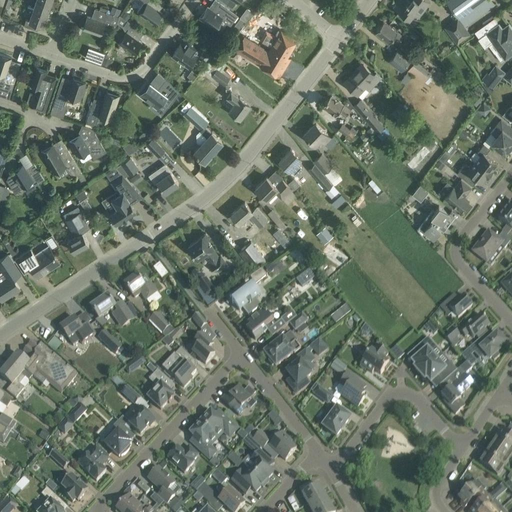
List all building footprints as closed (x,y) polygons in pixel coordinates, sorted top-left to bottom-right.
[(47,14),(52,2),(45,0),(36,0),(33,9),(47,14)] [(163,1),(161,0),(143,0),(145,1),(137,11),(154,22),(161,12),(157,9),(163,1)] [(398,0),(393,7),(401,13),(407,18),(409,20),(414,13),(418,17),(430,1),(427,0),(398,0)] [(447,0),(446,1),(459,18),(483,0),(447,0)] [(238,15),(223,4),(218,1),(212,10),(209,7),(201,18),(215,28),(223,18),(231,24),(238,15)] [(113,6),(110,13),(119,16),(120,15),(119,15),(122,9),(113,6)] [(47,14),(33,9),(27,7),(26,11),(32,13),(29,20),(26,19),(24,25),(37,29),(39,24),(43,25),(47,14)] [(81,27),(101,34),(99,33),(101,26),(111,30),(113,26),(115,26),(117,23),(119,16),(110,13),(107,12),(100,10),(95,8),(96,9),(93,18),(87,16),(89,17),(85,28),(81,27)] [(122,16),(127,20),(131,14),(126,11),(122,16)] [(240,17),(234,26),(238,29),(245,20),(240,17)] [(494,17),(475,31),(479,37),(478,38),(484,48),(489,44),(492,42),(504,58),(504,59),(511,53),(511,42),(511,41),(511,40),(511,28),(509,24),(502,29),(494,17)] [(444,27),(457,44),(470,34),(457,18),(444,27)] [(128,28),(119,42),(136,54),(135,53),(139,47),(137,46),(140,42),(141,43),(142,42),(137,39),(142,31),(144,32),(127,20),(124,25),(128,28)] [(399,42),(403,36),(397,31),(383,20),(375,31),(389,42),(393,37),(399,42)] [(70,37),(76,39),(79,33),(73,30),(70,37)] [(296,39),(281,30),(269,51),(244,36),(236,50),(279,76),(290,57),(287,55),(296,39)] [(180,43),(172,54),(189,66),(196,55),(194,53),(199,47),(188,39),(184,45),(180,43)] [(233,47),(228,44),(219,54),(224,58),(233,47)] [(205,62),(212,53),(206,48),(199,57),(205,62)] [(402,71),(411,58),(399,48),(389,61),(402,71)] [(90,53),(88,58),(101,63),(104,55),(105,53),(91,49),(90,53)] [(224,85),(230,77),(218,68),(224,60),(215,53),(203,69),(224,85)] [(0,73),(3,74),(0,82),(0,94),(9,98),(20,64),(14,62),(13,63),(10,62),(11,59),(0,55),(0,73)] [(104,55),(101,63),(109,66),(112,58),(104,55)] [(233,55),(229,59),(237,68),(241,65),(233,55)] [(219,68),(231,77),(236,71),(225,61),(219,68)] [(424,83),(425,81),(428,84),(437,72),(432,68),(429,72),(415,61),(408,70),(424,83)] [(345,82),(357,93),(362,98),(363,98),(362,97),(369,90),(366,88),(372,82),(373,84),(381,76),(376,72),(373,74),(363,64),(353,76),(352,75),(345,82)] [(511,64),(503,76),(511,82),(511,80),(511,64)] [(38,95),(36,94),(32,106),(45,110),(56,76),(46,73),(48,69),(35,65),(29,83),(41,87),(38,95)] [(494,66),(484,80),(493,87),(503,73),(494,66)] [(191,70),(187,76),(193,80),(197,74),(191,70)] [(147,85),(140,94),(151,103),(157,107),(162,101),(168,106),(169,106),(180,92),(165,78),(164,78),(165,79),(158,88),(151,82),(148,86),(147,86),(147,85)] [(68,94),(80,98),(85,83),(73,79),(71,83),(61,79),(50,113),(63,117),(67,105),(65,104),(68,94)] [(229,109),(232,112),(240,118),(250,104),(240,96),(239,96),(231,90),(227,96),(235,102),(229,109)] [(111,120),(116,104),(119,96),(106,92),(103,102),(94,99),(91,107),(86,122),(96,126),(99,116),(111,120)] [(331,94),(323,105),(336,115),(339,110),(346,115),(351,109),(353,106),(347,99),(344,104),(331,94)] [(361,100),(354,105),(382,139),(389,132),(361,100)] [(483,101),(477,108),(474,112),(480,117),(483,113),(485,115),(491,107),(483,101)] [(191,106),(184,114),(197,126),(204,118),(191,106)] [(404,107),(398,112),(403,118),(409,113),(404,107)] [(491,132),(483,142),(484,143),(488,147),(492,143),(497,147),(505,153),(511,144),(511,137),(510,135),(511,132),(511,128),(506,124),(501,120),(491,132)] [(315,122),(304,134),(311,141),(316,145),(321,140),(324,143),(331,137),(323,129),(315,122)] [(342,123),(338,129),(346,135),(351,139),(358,131),(353,127),(351,130),(342,123)] [(200,145),(194,152),(197,154),(205,161),(222,141),(215,135),(212,132),(205,126),(204,125),(201,129),(200,130),(207,137),(200,145)] [(365,141),(375,133),(370,127),(360,135),(365,141)] [(464,127),(458,133),(464,138),(470,132),(464,127)] [(106,151),(99,139),(95,132),(84,138),(81,134),(70,141),(82,161),(84,161),(92,156),(94,159),(106,151)] [(147,132),(141,138),(144,141),(150,135),(147,132)] [(165,149),(153,136),(146,143),(157,156),(165,149)] [(123,147),(129,155),(141,146),(130,141),(123,147)] [(42,149),(41,149),(46,158),(55,173),(66,166),(67,168),(71,166),(76,174),(81,171),(70,153),(65,145),(67,149),(59,154),(53,143),(52,143),(53,145),(43,151),(42,150),(42,149)] [(438,158),(439,159),(444,162),(456,146),(451,143),(445,150),(445,149),(438,158)] [(475,151),(470,157),(475,162),(490,173),(493,169),(497,163),(485,154),(490,148),(484,143),(477,152),(475,151)] [(296,175),(300,171),(303,168),(297,162),(301,158),(290,148),(279,160),(286,166),(290,170),(290,169),(296,175)] [(322,154),(314,160),(324,173),(325,173),(332,166),(322,154)] [(139,168),(131,156),(121,164),(129,175),(139,168)] [(438,158),(433,165),(440,170),(445,163),(438,158)] [(487,177),(490,173),(475,162),(471,168),(466,164),(464,164),(457,173),(472,185),(477,179),(482,183),(486,177),(487,177)] [(179,183),(173,174),(171,171),(170,171),(165,163),(158,168),(148,174),(154,183),(157,181),(165,192),(179,183)] [(23,188),(23,187),(33,180),(36,184),(45,179),(39,170),(35,164),(27,169),(24,165),(13,172),(15,174),(7,179),(15,192),(23,188)] [(322,172),(315,178),(326,190),(325,191),(333,200),(341,193),(333,184),(333,185),(322,172)] [(142,196),(142,195),(133,185),(122,174),(110,181),(119,194),(112,198),(118,207),(110,213),(116,223),(117,222),(123,218),(129,214),(136,210),(136,209),(132,203),(141,197),(142,196)] [(135,175),(130,179),(135,185),(140,181),(135,175)] [(267,176),(255,188),(262,195),(267,200),(275,193),(282,200),(282,199),(292,189),(288,186),(281,179),(275,185),(267,176)] [(301,184),(295,177),(288,183),(294,190),(301,184)] [(471,187),(464,181),(461,179),(454,187),(453,186),(445,197),(460,210),(469,199),(465,195),(471,187)] [(421,201),(428,191),(420,184),(412,194),(421,201)] [(268,219),(263,215),(256,207),(252,210),(245,201),(231,214),(239,223),(249,214),(260,226),(268,219)] [(511,201),(498,219),(511,230),(511,201)] [(449,214),(441,208),(439,206),(435,211),(433,209),(419,226),(424,230),(434,238),(441,229),(442,230),(445,226),(444,225),(447,221),(445,219),(449,214)] [(273,208),(269,211),(280,226),(285,223),(273,208)] [(67,218),(72,228),(76,235),(68,240),(74,251),(89,243),(82,230),(88,226),(80,211),(67,218)] [(4,220),(0,224),(0,227),(6,232),(11,225),(4,220)] [(266,244),(276,235),(267,225),(256,234),(266,244)] [(325,226),(318,232),(327,242),(333,236),(325,226)] [(489,232),(473,252),(487,263),(487,262),(500,246),(505,249),(511,241),(503,233),(497,239),(496,238),(489,232)] [(197,258),(204,253),(210,261),(209,262),(216,272),(227,264),(220,254),(218,256),(213,247),(204,234),(188,245),(197,258)] [(9,249),(8,250),(14,257),(18,254),(12,246),(7,239),(6,240),(5,238),(3,239),(9,249)] [(251,242),(240,250),(254,268),(265,259),(251,242)] [(31,248),(15,259),(19,265),(24,273),(32,268),(38,276),(59,262),(54,254),(51,250),(49,246),(35,254),(31,248)] [(0,297),(1,299),(2,299),(11,293),(11,294),(20,288),(13,278),(21,273),(15,265),(13,262),(7,253),(0,258),(0,266),(2,270),(5,273),(7,277),(0,282),(0,297)] [(280,256),(267,264),(274,276),(288,267),(280,256)] [(161,263),(154,267),(161,279),(168,275),(161,263)] [(267,275),(262,269),(251,277),(256,284),(267,275)] [(309,270),(296,281),(302,288),(316,277),(310,270),(309,270)] [(511,274),(502,284),(511,296),(511,274)] [(137,275),(124,285),(130,293),(132,296),(135,299),(142,294),(147,301),(151,306),(161,299),(157,293),(158,293),(145,275),(140,279),(137,275)] [(198,284),(206,297),(215,291),(206,279),(198,284)] [(260,306),(254,299),(254,298),(255,297),(255,296),(255,295),(255,294),(255,293),(255,292),(255,291),(254,290),(254,289),(253,288),(254,288),(253,286),(252,287),(250,285),(250,284),(230,298),(231,300),(232,299),(234,301),(232,303),(233,304),(239,311),(244,307),(250,314),(248,315),(249,316),(262,306),(261,305),(260,306)] [(121,329),(134,320),(124,305),(117,309),(115,307),(113,304),(108,296),(91,307),(99,319),(110,311),(113,314),(112,315),(121,329)] [(449,300),(441,306),(446,311),(449,308),(453,313),(458,319),(465,312),(473,306),(464,296),(459,299),(453,305),(449,300)] [(265,310),(275,303),(272,299),(262,306),(265,310)] [(344,308),(331,318),(336,324),(352,312),(348,307),(346,305),(344,308)] [(250,326),(246,329),(255,340),(262,335),(268,331),(269,329),(274,335),(286,326),(282,320),(275,325),(274,323),(266,312),(265,313),(263,311),(248,323),(250,326)] [(157,312),(149,320),(163,334),(162,335),(165,338),(161,341),(162,341),(165,338),(175,331),(170,327),(171,326),(157,312)] [(301,315),(300,315),(289,323),(289,324),(295,332),(309,321),(302,313),(301,315)] [(192,318),(201,329),(207,325),(198,314),(192,318)] [(473,338),(482,331),(489,325),(481,315),(475,320),(474,319),(460,331),(465,337),(469,334),(473,338)] [(88,324),(82,328),(75,318),(61,328),(73,346),(80,341),(82,344),(96,335),(88,324)] [(432,337),(439,330),(431,321),(424,327),(432,337)] [(366,324),(364,327),(368,330),(368,329),(371,331),(370,331),(374,334),(366,324)] [(445,337),(450,343),(454,348),(460,342),(456,338),(459,335),(454,329),(445,337)] [(115,355),(123,347),(105,331),(98,338),(115,355)] [(205,346),(206,344),(210,341),(202,333),(194,342),(199,346),(193,352),(206,364),(215,355),(205,346)] [(301,349),(296,342),(297,341),(290,333),(265,353),(270,360),(268,361),(272,366),(274,365),(276,367),(294,353),(294,354),(301,349)] [(480,339),(470,348),(474,353),(480,359),(485,355),(490,360),(492,359),(494,361),(500,356),(497,354),(499,352),(497,350),(505,343),(504,341),(503,339),(502,338),(501,336),(499,335),(497,334),(490,340),(489,341),(488,340),(484,343),(480,339)] [(419,356),(412,362),(416,367),(415,368),(420,374),(437,359),(443,354),(428,338),(414,350),(419,356)] [(320,339),(310,346),(307,349),(310,353),(313,350),(319,357),(328,350),(320,339)] [(26,358),(29,360),(39,369),(37,371),(39,373),(38,374),(43,378),(46,381),(61,394),(77,374),(39,342),(37,345),(32,341),(28,345),(31,347),(26,353),(28,355),(26,358)] [(134,348),(135,352),(139,354),(143,351),(142,347),(137,345),(134,348)] [(361,366),(360,368),(365,372),(367,369),(372,374),(375,370),(381,375),(385,370),(386,371),(391,365),(384,360),(388,354),(377,345),(372,351),(371,350),(370,352),(368,351),(362,359),(364,360),(360,365),(361,366)] [(175,362),(166,371),(177,381),(184,388),(190,381),(189,379),(191,376),(196,371),(189,364),(187,366),(185,363),(190,357),(181,348),(175,354),(174,354),(171,358),(175,362)] [(397,348),(393,351),(400,359),(404,355),(397,348)] [(306,350),(295,358),(296,359),(297,358),(300,362),(287,372),(292,377),(289,379),(292,383),(290,385),(297,394),(310,383),(306,379),(311,375),(310,374),(312,372),(307,365),(314,360),(306,350)] [(466,352),(461,356),(466,361),(470,357),(466,352)] [(18,354),(9,364),(28,381),(32,376),(43,385),(46,381),(43,378),(38,374),(39,373),(37,371),(39,369),(29,360),(28,362),(18,354)] [(437,359),(420,374),(425,380),(427,379),(431,383),(438,377),(443,383),(449,378),(457,371),(443,354),(437,359)] [(141,356),(124,368),(129,375),(146,363),(141,356)] [(337,359),(330,368),(335,371),(337,368),(343,372),(347,367),(337,359)] [(454,384),(441,395),(446,400),(444,402),(456,415),(465,407),(459,400),(461,399),(459,397),(473,384),(472,382),(465,374),(472,368),(467,362),(459,369),(457,371),(449,378),(454,384)] [(7,391),(14,398),(16,399),(26,386),(30,382),(28,381),(9,364),(0,374),(0,375),(12,385),(7,391)] [(150,364),(147,367),(152,372),(155,369),(150,364)] [(175,386),(167,380),(158,370),(149,380),(154,385),(152,388),(155,391),(148,398),(153,403),(161,410),(168,403),(169,404),(174,399),(172,398),(174,396),(169,392),(175,386)] [(346,389),(341,395),(358,408),(367,396),(362,392),(366,387),(348,373),(340,384),(346,389)] [(141,399),(128,386),(115,374),(109,379),(123,392),(122,393),(135,405),(141,399)] [(478,378),(472,382),(473,384),(481,392),(485,386),(478,378)] [(316,384),(311,391),(328,404),(333,397),(316,384)] [(227,394),(222,400),(239,416),(244,410),(242,408),(251,398),(256,393),(249,387),(244,392),(239,386),(229,396),(227,394)] [(0,403),(7,408),(11,402),(3,397),(4,397),(0,394),(0,403)] [(77,396),(73,401),(79,405),(83,400),(77,396)] [(68,413),(73,408),(67,403),(62,408),(68,413)] [(80,404),(68,417),(74,424),(87,410),(80,404)] [(127,422),(133,428),(140,435),(149,425),(150,427),(155,421),(141,408),(127,422)] [(337,408),(331,417),(326,413),(319,422),(324,426),(323,427),(336,437),(350,418),(337,408)] [(60,409),(57,413),(62,418),(65,414),(60,409)] [(200,423),(217,438),(222,432),(231,437),(238,429),(230,422),(219,412),(215,416),(211,412),(210,412),(209,411),(204,417),(205,418),(200,423)] [(0,419),(0,422),(3,425),(9,428),(13,421),(3,415),(0,419)] [(67,420),(59,429),(65,435),(73,426),(67,420)] [(106,445),(112,450),(119,457),(120,456),(121,457),(123,456),(124,455),(125,454),(127,453),(128,452),(129,451),(130,449),(130,448),(131,446),(130,446),(131,444),(122,436),(128,430),(121,423),(118,421),(112,427),(116,431),(113,435),(111,433),(104,440),(107,444),(106,445)] [(191,442),(191,443),(201,452),(210,460),(214,455),(209,446),(217,438),(200,423),(196,428),(194,426),(189,432),(191,433),(190,434),(195,438),(191,442)] [(0,429),(0,441),(4,443),(7,445),(12,437),(15,439),(18,435),(12,431),(12,430),(9,428),(3,425),(0,429)] [(46,441),(51,434),(43,430),(39,437),(46,441)] [(493,446),(509,457),(511,453),(511,437),(502,430),(497,437),(499,438),(493,446)] [(259,433),(252,440),(255,442),(263,450),(269,443),(259,433)] [(282,433),(275,440),(270,446),(286,461),(296,449),(287,440),(289,439),(282,433)] [(487,455),(504,466),(509,457),(493,446),(487,455)] [(109,459),(102,452),(96,447),(88,455),(88,454),(78,464),(97,481),(106,471),(100,466),(102,464),(103,465),(109,459)] [(168,458),(175,465),(185,474),(195,463),(193,461),(199,455),(189,447),(184,452),(178,447),(168,458)] [(64,469),(70,463),(55,450),(49,456),(64,469)] [(250,460),(246,465),(251,470),(266,484),(270,481),(268,479),(274,473),(269,469),(275,464),(267,457),(260,450),(250,460)] [(230,460),(237,467),(243,461),(236,454),(230,460)] [(497,475),(504,466),(487,455),(481,464),(497,475)] [(23,472),(24,471),(19,468),(13,476),(19,480),(24,473),(23,472)] [(158,468),(148,479),(156,486),(162,492),(158,496),(164,502),(167,505),(175,497),(174,496),(181,489),(175,484),(166,475),(158,468)] [(231,481),(239,488),(246,494),(251,488),(256,493),(261,487),(263,488),(266,484),(251,470),(246,475),(241,470),(231,481)] [(64,495),(65,496),(72,503),(76,499),(78,501),(88,490),(71,475),(61,486),(67,491),(64,495)] [(138,486),(145,493),(146,494),(150,490),(142,481),(138,486)] [(478,481),(459,498),(466,506),(473,501),(478,506),(487,497),(483,492),(485,491),(486,490),(478,481)] [(196,492),(197,491),(199,489),(193,483),(190,486),(196,492)] [(308,505),(325,496),(321,489),(320,489),(318,486),(315,489),(311,483),(299,489),(308,505)] [(203,485),(197,491),(211,505),(217,498),(203,485)] [(21,490),(16,486),(10,492),(15,497),(21,490)] [(63,511),(55,505),(60,500),(52,493),(47,489),(42,495),(50,502),(40,511),(63,511)] [(129,511),(138,503),(130,495),(131,494),(131,491),(128,489),(124,493),(128,496),(116,509),(117,511),(115,511),(129,511)] [(219,501),(227,508),(231,511),(237,511),(245,504),(230,490),(219,501)] [(325,496),(308,505),(312,511),(317,511),(330,505),(325,496)] [(481,511),(498,511),(502,509),(495,500),(492,503),(487,497),(478,506),(482,511),(481,511)] [(0,510),(2,511),(12,511),(18,506),(9,498),(0,507),(0,510)] [(177,511),(180,510),(183,507),(184,505),(176,498),(168,506),(174,511),(177,511)] [(138,503),(129,511),(153,511),(154,511),(146,503),(142,507),(138,503)]
